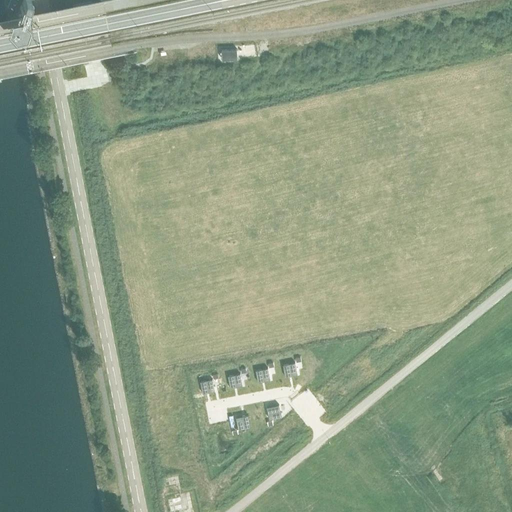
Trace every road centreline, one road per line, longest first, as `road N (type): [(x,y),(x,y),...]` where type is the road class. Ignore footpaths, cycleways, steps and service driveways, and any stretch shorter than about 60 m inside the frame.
road 1 (tertiary): [(141,511),(40,0)]
road 2 (unclassified): [(0,72),(466,0)]
road 3 (unclassified): [(325,434),(511,279)]
road 4 (trunk): [(511,454),(286,511)]
road 5 (primary): [(0,44),(221,1)]
road 6 (residential): [(207,407),(290,392),(325,434)]
road 7 (unclassified): [(230,511),(325,434)]
